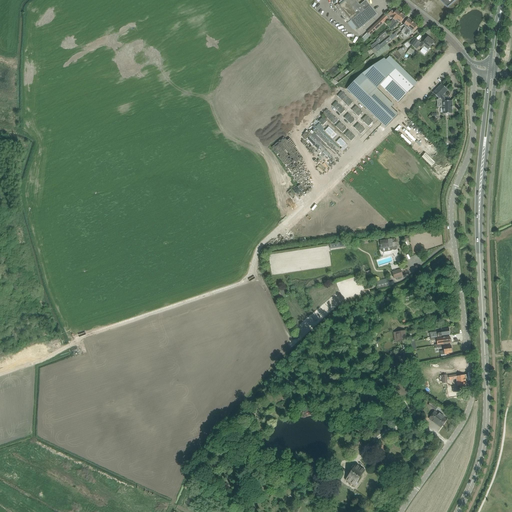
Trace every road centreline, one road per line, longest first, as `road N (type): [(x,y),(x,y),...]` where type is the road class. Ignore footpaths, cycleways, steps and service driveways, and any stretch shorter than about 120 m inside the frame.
road 1 (track): [(0,373),(250,278),(262,244),(398,119),(459,48)]
road 2 (unclassified): [(402,511),(465,417),(473,387),(450,209),(472,141),(474,62)]
road 3 (tertiary): [(454,511),(483,417),(479,203),(491,70)]
